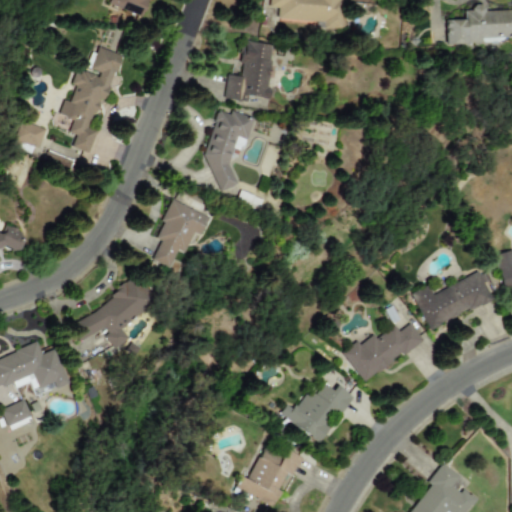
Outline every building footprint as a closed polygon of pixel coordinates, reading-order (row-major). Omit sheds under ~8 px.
[(142,17),(147,0),(106,0),(105,5),(142,17)] [(274,20),(313,22),(313,28),(340,30),(341,0),(267,0),(267,8),(275,8),(274,20)] [(511,10),(482,11),(481,5),(470,5),(470,11),(462,11),(462,19),(442,20),(443,44),(511,41),(511,10)] [(267,99),(269,90),(266,89),(271,55),(268,55),(269,45),(242,41),(237,77),(224,75),(221,99),(237,101),(238,95),(267,99)] [(117,55),(94,45),(83,71),(75,67),(67,85),(72,87),(66,102),(61,100),(55,115),(70,121),(65,132),(73,136),(69,147),(85,154),(93,133),(86,130),(117,55)] [(234,185),(225,162),(233,137),(235,137),(243,140),(251,118),(230,112),(225,114),(215,111),(208,131),(211,139),(203,142),(204,145),(201,154),(216,192),(234,185)] [(11,139),(35,148),(42,130),(18,121),(11,139)] [(37,150),(12,141),(9,147),(35,157),(37,150)] [(68,170),(72,161),(46,151),(42,160),(68,170)] [(205,215),(168,200),(152,239),(157,241),(149,261),(167,268),(174,251),(182,254),(190,233),(197,235),(205,215)] [(0,251),(2,255),(18,247),(16,243),(21,241),(12,223),(0,229),(0,251)] [(503,299),(511,297),(511,260),(511,255),(494,259),(503,299)] [(456,355),(510,331),(482,268),(428,292),(456,355)] [(72,327),(76,338),(102,328),(104,333),(102,334),(111,344),(126,337),(121,331),(152,305),(129,279),(72,327)] [(345,355),(363,384),(427,344),(409,315),(345,355)] [(0,429),(2,434),(31,421),(17,388),(26,384),(32,398),(66,383),(49,344),(43,347),(37,334),(0,350),(0,429)] [(276,414),(283,405),(289,409),(305,388),(312,393),(322,381),(329,386),(334,380),(354,397),(317,445),(276,414)] [(320,469),(268,441),(248,479),(299,507),(320,469)] [(407,511),(444,473),(482,508),(478,511),(407,511)]
